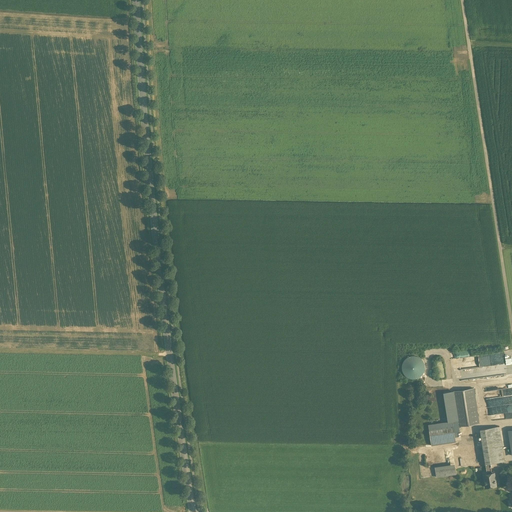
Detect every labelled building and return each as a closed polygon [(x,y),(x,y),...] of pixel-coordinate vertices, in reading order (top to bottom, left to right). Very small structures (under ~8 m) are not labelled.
[(494,375),(493,364),(503,363),(502,354),(490,355),(490,359),(491,359),(492,363),(485,363),(485,369),(486,369),(486,376),(494,375)] [(421,378),(424,357),(404,355),(402,376),(421,378)] [(474,388),(454,391),(458,420),(459,425),(479,423),(474,388)] [(453,421),(458,420),(454,391),(444,393),(448,422),(453,421)] [(429,430),(454,427),(453,421),(448,422),(428,424),(429,430)] [(486,464),(491,463),(505,460),(500,426),(480,429),(483,445),(485,462),(486,464)] [(431,440),(456,436),(454,427),(429,430),(431,440)] [(456,441),(456,436),(431,440),(431,445),(456,441)] [(485,462),(483,445),(453,449),(455,467),(485,462)] [(436,471),(436,477),(457,474),(456,472),(456,468),(436,471)] [(487,474),(484,474),(486,487),(496,485),(495,473),(492,473),(487,474)]
